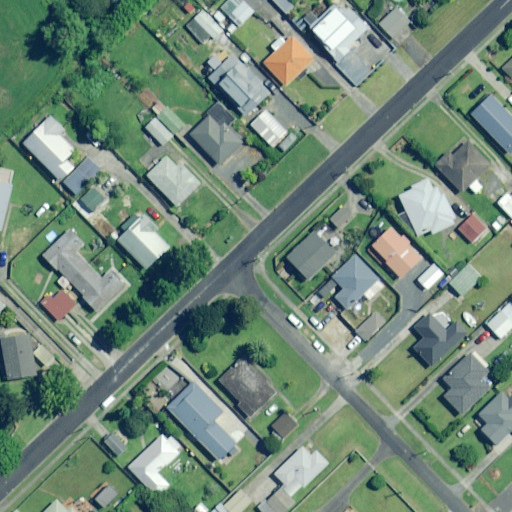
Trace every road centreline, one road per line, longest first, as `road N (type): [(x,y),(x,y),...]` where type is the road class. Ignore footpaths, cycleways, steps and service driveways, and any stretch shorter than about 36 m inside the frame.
road 1 (residential): [(229,268),(511,0)]
road 2 (residential): [(460,511),(229,268)]
road 3 (residential): [(0,488),(229,268)]
